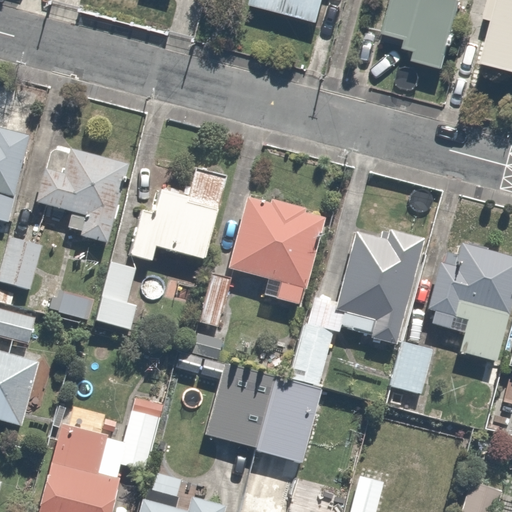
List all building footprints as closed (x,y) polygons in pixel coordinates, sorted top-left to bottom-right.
[(249,0),(313,19),(318,0),(249,0)] [(446,0),(382,0),(373,28),(396,35),(394,43),(406,47),(404,54),(441,66),(453,29),(439,24),(446,0)] [(511,0),(481,0),(465,54),(511,68),(511,0)] [(0,219),(3,220),(20,138),(21,136),(0,131),(0,219)] [(97,239),(116,164),(61,150),(55,172),(35,167),(27,201),(65,211),(60,229),(97,239)] [(198,258),(220,178),(190,170),(184,193),(152,184),(144,214),(133,211),(122,252),(154,260),(158,247),(198,258)] [(296,305),(317,213),(318,210),(264,197),(263,204),(237,198),(221,266),(261,276),(257,295),(296,305)] [(388,345),(415,240),(377,230),(373,243),(342,235),(322,310),(337,314),(334,327),(361,334),(360,338),(388,345)] [(38,244),(0,234),(0,282),(26,289),(38,244)] [(489,362),(511,266),(511,254),(456,241),(450,267),(429,262),(417,312),(426,314),(424,324),(454,331),(449,353),(489,362)] [(132,307),(119,303),(130,269),(103,261),(86,317),(99,321),(125,329),(132,307)] [(228,279),(205,274),(195,319),(217,325),(228,279)] [(79,320),(86,300),(52,289),(45,308),(79,320)] [(36,317),(0,307),(0,337),(29,345),(36,317)] [(330,333),(296,324),(282,375),(316,385),(330,333)] [(511,326),(501,366),(511,369),(511,326)] [(425,348),(393,341),(383,385),(416,392),(425,348)] [(31,360),(0,352),(0,420),(14,424),(31,360)] [(313,388),(214,362),(195,435),(294,461),(313,388)] [(137,470),(152,415),(125,408),(116,440),(93,434),(100,409),(62,399),(56,421),(48,419),(24,511),(103,511),(116,465),(137,470)] [(373,511),(382,482),(353,474),(342,511),(373,511)] [(488,511),(494,494),(461,483),(450,511),(488,511)] [(214,511),(216,506),(182,498),(180,508),(130,497),(125,511),(214,511)]
